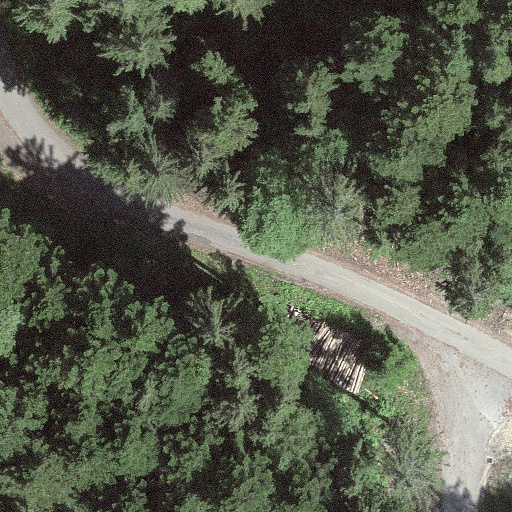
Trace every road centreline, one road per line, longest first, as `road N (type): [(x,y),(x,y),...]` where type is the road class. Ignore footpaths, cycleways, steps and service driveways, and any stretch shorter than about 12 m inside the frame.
road 1 (unclassified): [(0,40),(15,105),(48,158),(128,226),(292,265),(396,305),(511,367)]
road 2 (track): [(462,511),(473,344)]
